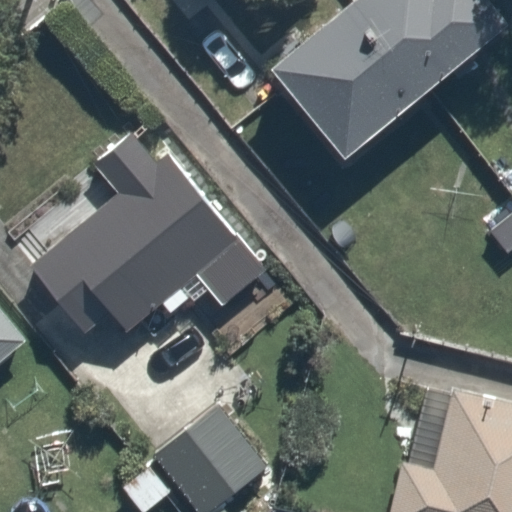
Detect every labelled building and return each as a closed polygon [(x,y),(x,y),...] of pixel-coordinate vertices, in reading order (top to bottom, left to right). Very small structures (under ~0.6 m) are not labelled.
[(511,0),(326,0),(277,41),(361,143),(511,18),(511,0)] [(212,275),(230,300),(276,266),(183,140),(158,106),(98,150),(123,183),(34,249),(92,328),(117,310),(124,320),(167,289),(176,301),(212,275)] [(0,351),(38,320),(0,272),(0,351)] [(511,511),(511,391),(421,374),(396,511),(511,511)] [(282,460),(230,390),(164,440),(216,510),(282,460)]
